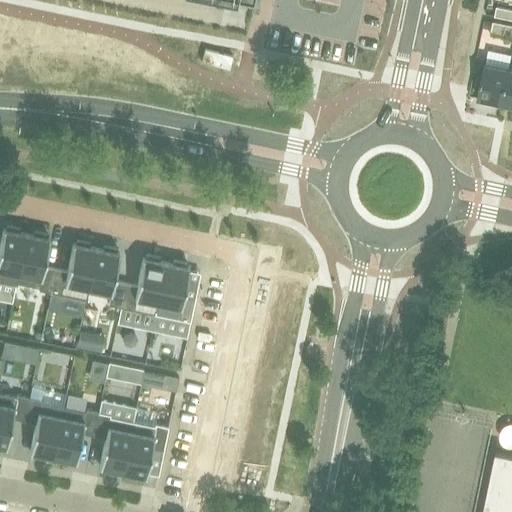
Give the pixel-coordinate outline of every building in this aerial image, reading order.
[(511,18),(511,9),(498,7),(496,15),(511,18)] [(511,35),(511,25),(494,21),(492,31),(511,35)] [(502,102),(509,67),(485,62),(477,97),(502,102)] [(511,103),(511,67),(509,67),(502,102),(511,103)] [(0,281),(16,285),(27,233),(20,231),(21,228),(7,225),(7,229),(3,228),(0,243),(0,281)] [(27,233),(16,285),(17,285),(17,282),(39,287),(39,289),(51,292),(56,268),(44,266),(50,238),(47,237),(47,233),(34,231),(33,234),(27,233)] [(51,292),(85,299),(96,247),(90,246),(90,242),(77,240),(76,243),(73,242),(67,270),(56,268),(51,292)] [(103,249),(96,247),(85,299),(86,299),(88,292),(110,297),(108,304),(120,306),(125,283),(114,280),(120,252),(116,252),(117,248),(104,245),(103,249)] [(155,314),(166,262),(159,261),(160,257),(147,254),(146,258),(143,257),(137,285),(125,283),(120,306),(155,314)] [(166,262),(155,314),(190,321),(195,297),(183,295),(189,267),(186,266),(187,263),(173,260),(173,263),(166,262)] [(28,347),(25,364),(34,366),(38,349),(28,347)] [(140,384),(143,369),(126,366),(123,380),(140,384)] [(165,376),(163,387),(175,390),(177,378),(165,376)] [(16,397),(0,393),(0,448),(2,449),(3,445),(6,446),(12,417),(24,420),(29,397),(17,394),(16,397)] [(53,456),(63,406),(40,402),(41,399),(29,397),(24,420),(35,422),(30,451),(33,451),(32,455),(45,458),(46,454),(53,456)] [(93,435),(98,411),(86,409),(86,411),(63,406),(53,456),(60,457),(59,460),(72,463),(73,460),(76,460),(82,432),(93,435)] [(98,411),(93,435),(105,437),(99,465),(102,466),(102,469),(115,472),(116,469),(122,470),(133,421),(110,416),(110,414),(98,411)] [(133,421),(122,470),(129,472),(128,475),(142,478),(142,474),(146,475),(152,447),(163,449),(168,426),(155,423),(154,425),(133,421)] [(511,511),(511,453),(496,451),(483,511),(511,511)]
